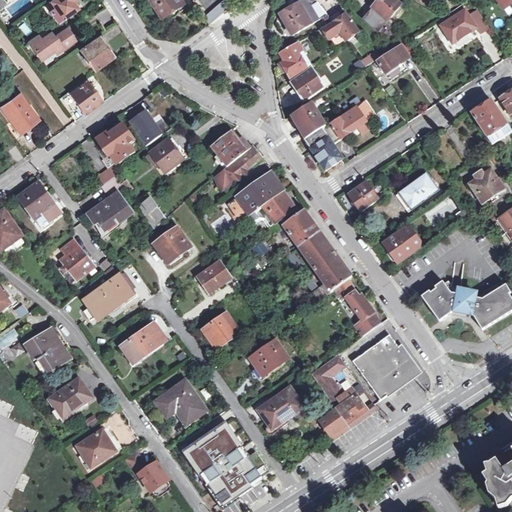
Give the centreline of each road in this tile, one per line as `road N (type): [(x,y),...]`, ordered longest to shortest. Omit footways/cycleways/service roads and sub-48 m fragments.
road 1 (residential): [(202,511),(93,358),(0,267)]
road 2 (residential): [(163,304),(300,498)]
road 3 (residential): [(315,193),(511,64)]
road 4 (residential): [(315,193),(442,366)]
road 5 (residential): [(0,187),(166,70)]
road 6 (tertiary): [(300,498),(439,409)]
